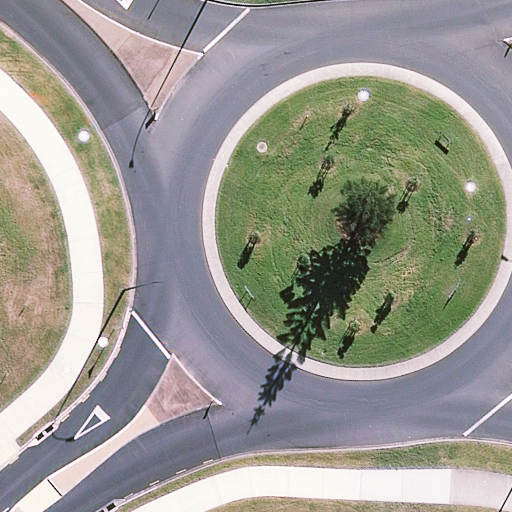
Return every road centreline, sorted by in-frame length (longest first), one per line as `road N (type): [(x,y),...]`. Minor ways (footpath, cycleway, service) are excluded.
road 1 (residential): [(0,496),(79,432),(135,371),(177,279)]
road 2 (tertiary): [(168,234),(117,113),(87,68),(14,0)]
road 3 (residential): [(329,410),(203,435),(115,479),(72,511)]
road 4 (tertiary): [(168,234),(172,180),(191,130),(223,86),(266,53)]
road 5 (tertiary): [(329,410),(279,394),(235,366),(200,326),(177,279)]
road 6 (tertiary): [(388,31),(441,46),(511,104)]
road 7 (tertiary): [(137,0),(266,53)]
road 8 (tertiary): [(266,53),(325,32),(388,31)]
road 9 (tertiary): [(388,31),(511,9)]
road 10 (tertiary): [(450,390),(391,410),(329,410)]
